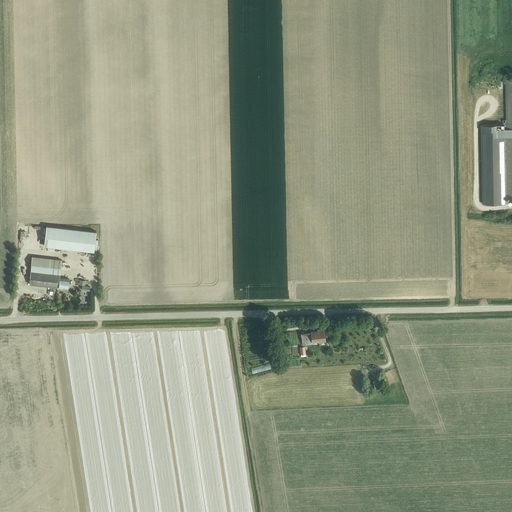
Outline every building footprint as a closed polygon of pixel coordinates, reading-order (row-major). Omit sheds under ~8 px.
[(506,124),(482,124),(483,204),(508,203),(508,199),(511,198),(511,78),(505,79),(506,123),(506,124)] [(46,226),(44,246),(94,251),(96,231),(46,226)] [(29,284),(55,287),(57,287),(57,289),(59,289),(59,287),(68,288),(69,279),(60,278),(62,260),(32,257),(31,272),(29,284)] [(318,342),(325,341),(323,328),(317,329),(317,330),(310,331),(300,333),(302,345),(312,344),(312,342),(318,341),(318,342)] [(381,379),(373,381),(375,390),(383,387),(381,379)]
